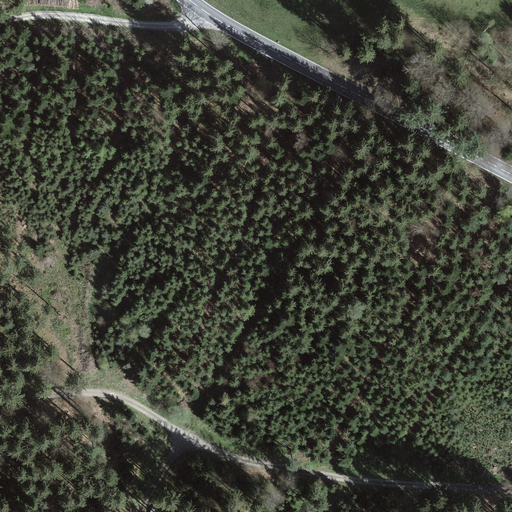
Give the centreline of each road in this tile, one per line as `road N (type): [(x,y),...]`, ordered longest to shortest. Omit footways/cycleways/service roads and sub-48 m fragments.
road 1 (track): [(0,400),(113,394),(250,461),(511,492)]
road 2 (track): [(181,433),(376,106)]
road 3 (secondary): [(189,0),(511,175)]
road 4 (track): [(201,8),(164,25),(64,14),(0,24)]
